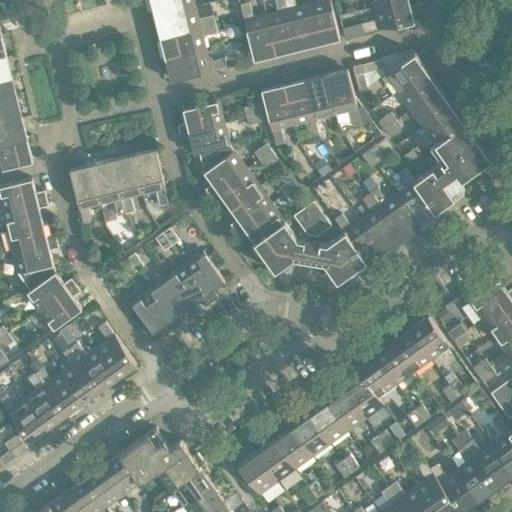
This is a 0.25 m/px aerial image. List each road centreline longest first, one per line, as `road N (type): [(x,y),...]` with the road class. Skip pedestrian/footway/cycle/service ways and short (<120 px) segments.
road 1 (residential): [(161,382),(78,255),(57,161),(74,132),(50,32)]
road 2 (residential): [(157,97),(453,20)]
road 3 (residential): [(272,303),(321,319),(371,314),(492,221)]
road 4 (residential): [(272,303),(175,164),(157,97)]
road 5 (residential): [(0,498),(161,382)]
road 6 (residential): [(50,32),(135,10),(157,97)]
road 7 (residential): [(254,511),(161,382)]
road 8 (residential): [(161,382),(272,303)]
